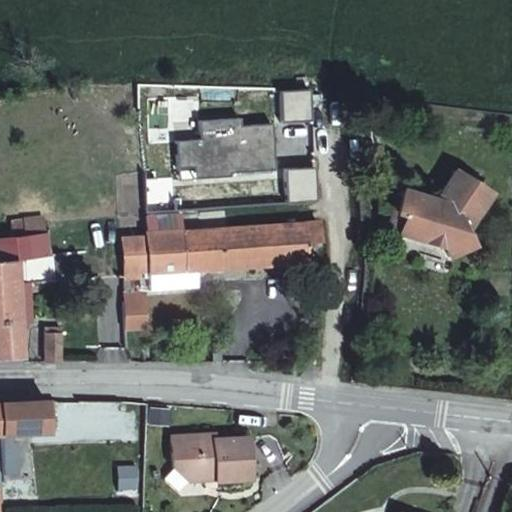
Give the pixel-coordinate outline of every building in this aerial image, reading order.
[(177,137),(179,163),(229,159),(230,171),(276,168),(273,120),(241,121),(241,113),(200,115),(201,136),(177,137)] [(229,159),(179,163),(179,175),(230,171),(229,159)] [(485,194),(450,174),(432,206),(400,197),(394,218),(401,220),(396,239),(426,246),(429,239),(437,241),(444,261),(469,249),(463,234),(485,194)] [(401,220),(394,218),(389,218),(383,243),(394,247),(396,239),(401,220)] [(19,324),(17,283),(16,261),(52,259),(50,220),(14,222),(14,246),(0,247),(0,359),(20,359),(19,324)] [(202,228),(142,232),(143,237),(145,274),(146,291),(194,289),(193,271),(316,262),(315,240),(311,241),(301,241),(296,241),(297,222),(270,223),(202,228)] [(136,275),(145,274),(143,237),(120,239),(122,276),(136,275)] [(28,323),(26,282),(17,283),(19,324),(28,323)] [(143,302),(124,303),(126,330),(145,329),(143,302)] [(43,364),(60,363),(59,330),(42,330),(43,364)] [(0,434),(48,432),(46,401),(0,403),(0,434)] [(212,433),(169,437),(171,467),(188,480),(209,479),(208,474),(216,474),(216,480),(252,477),(248,436),(212,439),(212,433)]
